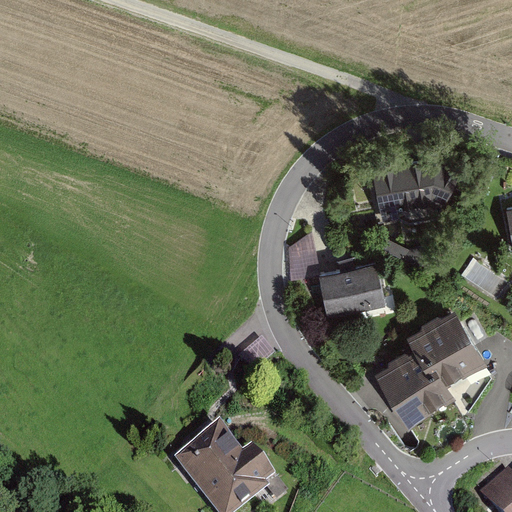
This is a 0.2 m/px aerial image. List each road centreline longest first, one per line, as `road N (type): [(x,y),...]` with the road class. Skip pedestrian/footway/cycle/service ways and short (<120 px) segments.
road 1 (residential): [(511,140),(427,113),(390,121),(332,148),(291,187),(270,243),(265,308),(420,492)]
road 2 (track): [(427,113),(112,0)]
